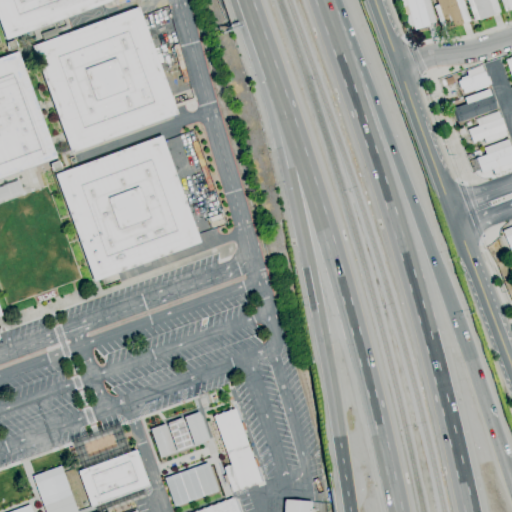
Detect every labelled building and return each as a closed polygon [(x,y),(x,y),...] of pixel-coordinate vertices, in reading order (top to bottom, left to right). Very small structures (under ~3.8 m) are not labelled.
[(4,40),(0,29),(0,0),(110,0),(111,1),(4,40)] [(413,29),(412,26),(407,27),(399,0),(428,0),(435,22),(427,24),(428,25),(413,29)] [(441,31),(432,6),(437,5),(435,0),(461,0),(468,21),(441,31)] [(473,21),(465,0),(494,0),(499,12),(492,14),(493,15),(478,20),(478,19),(473,21)] [(511,9),(504,12),(499,0),(511,0),(511,9)] [(70,153),(31,46),(137,8),(176,114),(70,153)] [(8,51),(5,43),(13,40),(16,48),(8,51)] [(0,178),(0,58),(17,52),(55,158),(0,178)] [(511,56),(503,59),(511,88),(511,56)] [(463,94),(461,89),(459,89),(456,81),(460,80),(459,78),(467,76),(465,71),(480,66),(482,72),(483,72),(485,77),(487,77),(490,84),(486,85),(487,87),(473,91),(473,90),(463,94)] [(457,122),(452,108),(466,104),(463,98),(487,89),(490,96),(495,109),(457,122)] [(485,143),(483,138),(480,139),(481,140),(478,141),(477,140),(474,141),(475,143),(472,144),(467,130),(478,126),(475,120),(497,111),(499,118),(500,118),(504,130),(506,135),(485,143)] [(93,282),(54,175),(160,136),(199,243),(93,282)] [(511,167),(493,174),(491,169),(480,173),(479,170),(473,172),(469,161),(485,154),(483,148),(506,139),(509,146),(510,146),(511,150),(511,167)] [(208,191),(190,143),(195,141),(213,190),(208,191)] [(52,172),(49,164),(57,161),(60,169),(52,172)] [(511,253),(511,252),(510,250),(509,251),(507,245),(504,238),(501,231),(511,226),(511,253)] [(231,492),(230,490),(228,491),(226,486),(228,486),(227,482),(224,483),(222,477),(225,476),(222,468),(229,465),(212,416),(233,409),(239,423),(241,422),(244,430),(241,431),(251,460),(254,459),(257,467),(254,468),(259,482),(255,484),(256,484),(254,485),(253,484),(248,486),(249,487),(246,488),(246,487),(242,488),(242,489),(240,490),(239,489),(231,492)] [(193,446),(182,417),(197,412),(207,441),(193,446)] [(176,452),(166,423),(180,418),(190,447),(176,452)] [(106,511),(97,511),(95,505),(88,507),(84,494),(81,495),(79,490),(82,489),(75,471),(82,469),(71,437),(116,420),(128,452),(134,450),(147,486),(142,488),(145,498),(106,511)] [(159,458),(149,429),(163,424),(173,453),(159,458)] [(162,476),(171,506),(215,493),(207,463),(162,476)] [(30,475),(42,511),(74,511),(59,466),(30,475)] [(193,511),(232,498),(237,511),(193,511)] [(282,511),(283,500),(311,502),(310,509),(315,510),(314,511),(282,511)]
